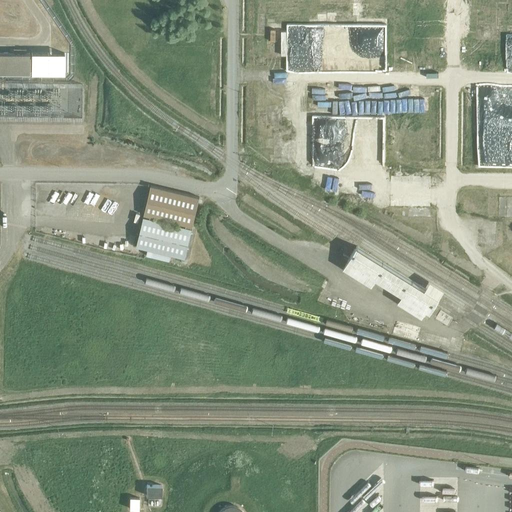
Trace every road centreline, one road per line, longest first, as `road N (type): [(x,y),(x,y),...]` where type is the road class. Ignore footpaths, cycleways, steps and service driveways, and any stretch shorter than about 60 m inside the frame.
road 1 (unknown): [(231,71),(453,74)]
road 2 (unknown): [(511,175),(453,180),(453,74)]
road 3 (unclassified): [(451,190),(454,226),(511,286)]
